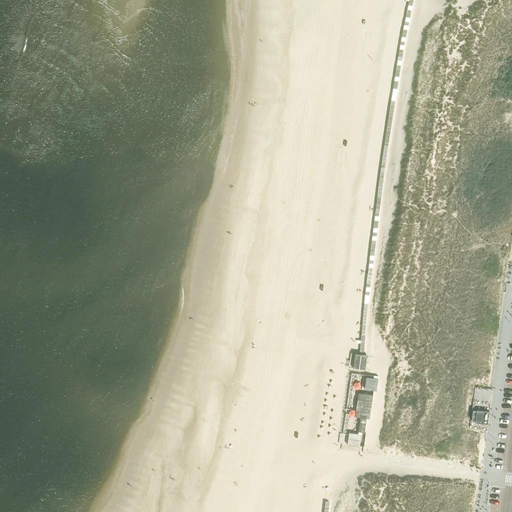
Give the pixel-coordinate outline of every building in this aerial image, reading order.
[(367,356),(355,354),(353,368),(365,370),(367,356)] [(378,379),(366,377),(365,389),(376,391),(378,379)] [(373,395),(359,393),(355,417),(361,418),(359,432),(370,433),(372,419),(370,419),(373,395)] [(488,424),(489,411),(477,410),(477,411),(473,410),(472,421),(475,421),(475,422),(488,424)] [(361,434),(349,433),(347,445),(360,446),(361,434)]
